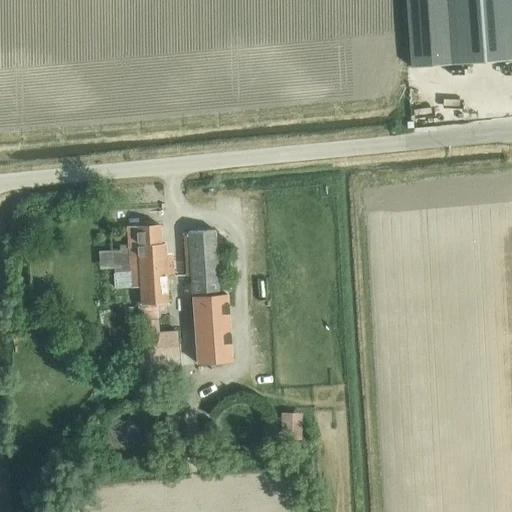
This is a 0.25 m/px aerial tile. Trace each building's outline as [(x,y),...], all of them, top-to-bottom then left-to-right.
[(511,0),(409,0),(414,67),(511,60),(511,0)] [(139,304),(167,302),(166,275),(174,275),(173,263),(165,264),(164,245),(160,246),(159,227),(125,229),(127,248),(129,272),(114,272),(115,288),(138,287),(139,304)] [(214,232),(188,233),(189,245),(184,245),(186,277),(192,277),(194,322),(220,322),(214,232)] [(139,322),(142,367),(144,388),(177,385),(174,332),(158,333),(158,321),(139,322)] [(220,322),(194,322),(196,382),(229,382),(226,322),(220,322)] [(301,414),(280,413),(280,440),(301,440),(301,414)]
